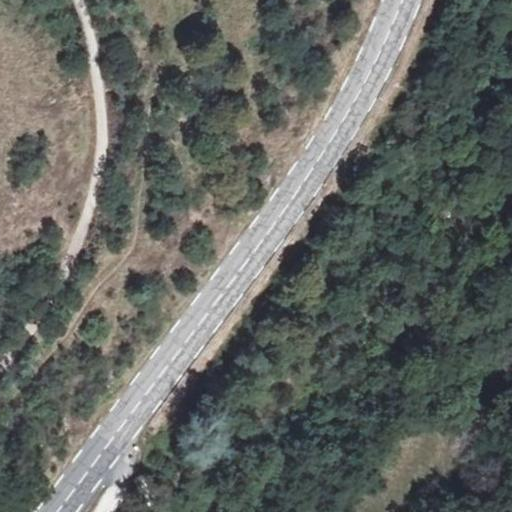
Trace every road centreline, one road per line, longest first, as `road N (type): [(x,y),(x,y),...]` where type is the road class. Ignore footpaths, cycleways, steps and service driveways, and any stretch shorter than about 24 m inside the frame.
road 1 (secondary): [(58,511),(272,228),(360,87),(401,0)]
road 2 (track): [(77,0),(101,110),(97,183),(70,262),(0,365)]
